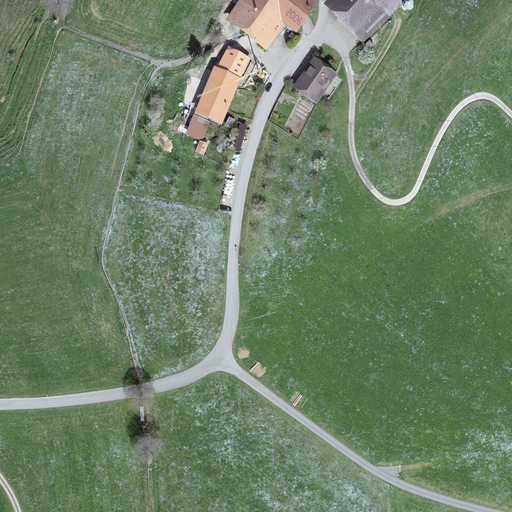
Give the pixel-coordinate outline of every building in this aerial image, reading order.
[(242,0),(242,1),(248,4),(237,19),(265,40),(281,18),(291,26),(289,29),(294,32),(316,2),(316,0),(242,0)] [(338,0),(334,5),(359,30),(382,6),(389,14),(403,0),(338,0)] [(413,7),(413,4),(411,2),(407,1),(405,4),(405,7),(407,10),(411,10),(413,7)] [(234,49),(223,69),(236,75),(248,56),(242,53),(243,51),(240,49),(239,51),(234,49)] [(315,64),(298,87),(316,99),(332,76),(315,64)] [(216,72),(197,117),(217,125),(219,121),(220,121),(237,81),(216,72)] [(204,154),(207,145),(200,142),(196,151),(204,154)]
